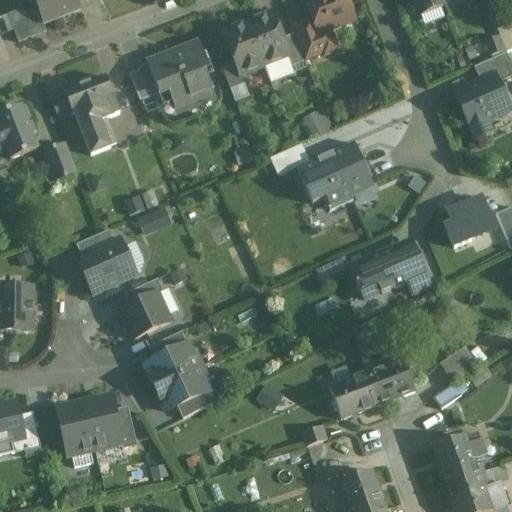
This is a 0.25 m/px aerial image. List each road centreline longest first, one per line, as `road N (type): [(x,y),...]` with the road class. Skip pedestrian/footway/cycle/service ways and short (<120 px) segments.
road 1 (residential): [(202,0),(0,79)]
road 2 (residential): [(451,183),(378,0)]
